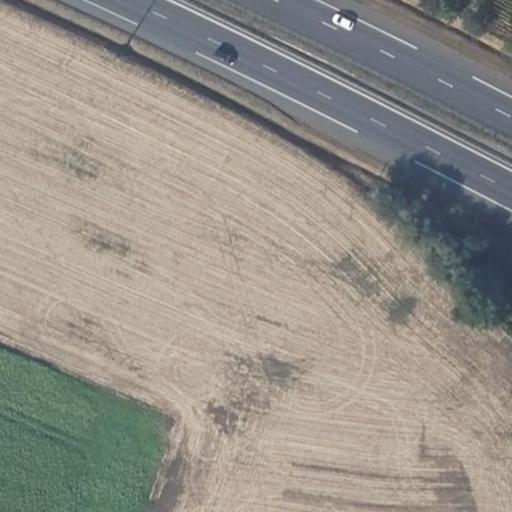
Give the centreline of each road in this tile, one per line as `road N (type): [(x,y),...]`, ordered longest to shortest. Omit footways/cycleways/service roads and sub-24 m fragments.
road 1 (trunk): [(120,0),(511,194)]
road 2 (trunk): [(511,121),(265,0)]
